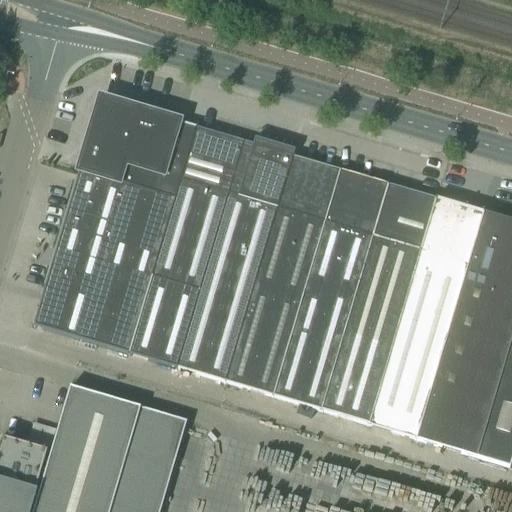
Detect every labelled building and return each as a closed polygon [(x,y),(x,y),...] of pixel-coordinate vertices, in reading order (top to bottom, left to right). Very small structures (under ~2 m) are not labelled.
[(175,200),(195,131),(112,107),(97,115),(80,172),(175,200)] [(223,384),(290,159),(195,131),(175,200),(152,279),(200,293),(177,371),(223,384)] [(271,399),(338,173),(290,159),(223,384),(271,399)] [(152,279),(175,200),(80,172),(34,328),(177,371),(200,293),(152,279)] [(322,414),(388,187),(338,173),(271,399),(322,414)] [(369,428),(435,201),(388,187),(322,414),(369,428)] [(418,442),(484,216),(435,201),(369,428),(418,442)] [(418,442),(418,443),(479,460),(511,348),(511,223),(484,216),(418,442)] [(511,348),(479,460),(509,469),(511,459),(511,348)] [(69,391),(32,511),(160,511),(186,425),(69,391)] [(0,511),(28,511),(46,455),(0,441),(0,511)]
